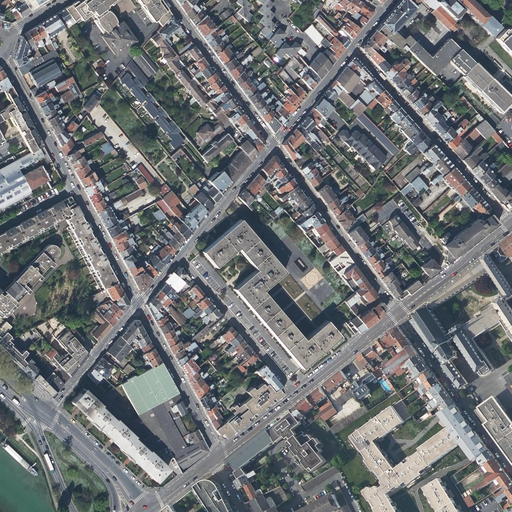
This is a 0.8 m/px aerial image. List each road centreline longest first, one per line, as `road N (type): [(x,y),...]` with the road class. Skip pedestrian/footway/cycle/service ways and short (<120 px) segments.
road 1 (residential): [(350,46),(510,223)]
road 2 (residential): [(395,312),(271,142)]
road 3 (residential): [(511,472),(395,312)]
road 4 (residential): [(293,394),(175,256)]
road 5 (residential): [(271,142),(167,0)]
road 6 (residential): [(135,304),(216,454)]
road 7 (residential): [(0,53),(73,188)]
road 8 (residential): [(271,142),(175,256)]
road 9 (tertiary): [(510,223),(395,312)]
road 10 (secondary): [(144,510),(120,475),(47,408)]
road 11 (residential): [(135,304),(47,408)]
road 12 (residential): [(73,188),(135,304)]
road 13 (tertiary): [(395,312),(293,394)]
road 14 (residential): [(271,142),(350,46)]
